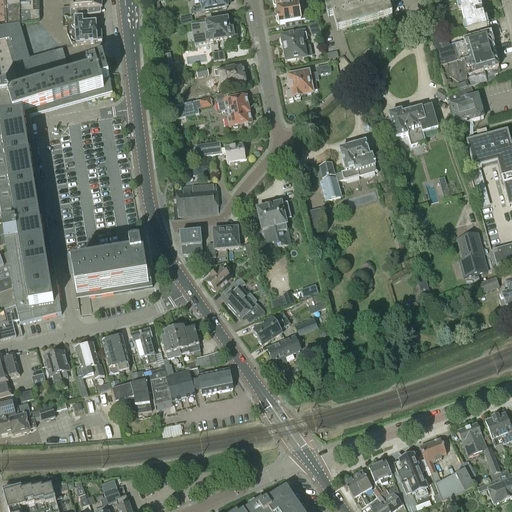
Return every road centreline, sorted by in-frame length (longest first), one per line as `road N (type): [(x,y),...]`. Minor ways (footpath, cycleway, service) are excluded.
road 1 (residential): [(73,334),(42,129),(136,108)]
road 2 (residential): [(308,462),(511,388)]
road 3 (residential): [(280,148),(436,0)]
road 4 (tertiary): [(308,462),(190,291)]
road 5 (residential): [(156,231),(219,219),(280,148)]
road 6 (residential): [(280,148),(251,0)]
road 7 (residential): [(73,334),(190,291)]
road 8 (tertiary): [(156,231),(136,108)]
